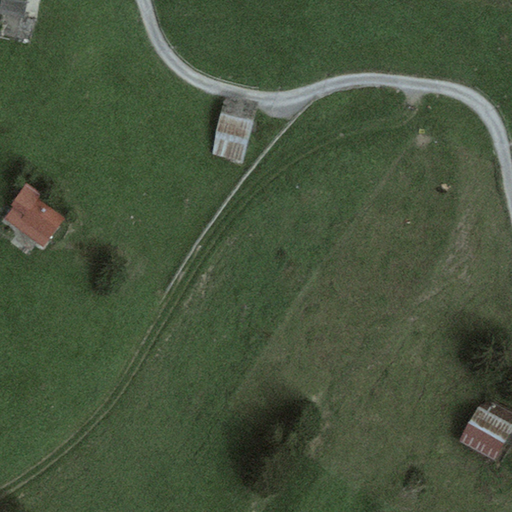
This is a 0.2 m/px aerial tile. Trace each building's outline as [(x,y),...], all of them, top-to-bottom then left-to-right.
[(21,17),(24,0),(4,0),(2,13),(21,17)] [(252,110),(228,104),(220,131),(245,137),(252,110)] [(245,137),(220,131),(213,152),(239,159),(245,137)] [(39,200),(26,190),(14,207),(16,209),(7,222),(13,226),(14,225),(42,245),(60,221),(36,204),(39,200)] [(479,415),(505,431),(511,418),(511,416),(494,406),(489,415),(481,411),(479,415)] [(472,427),(498,443),(505,431),(479,415),(472,427)] [(498,443),(472,427),(465,440),(492,455),(498,443)]
